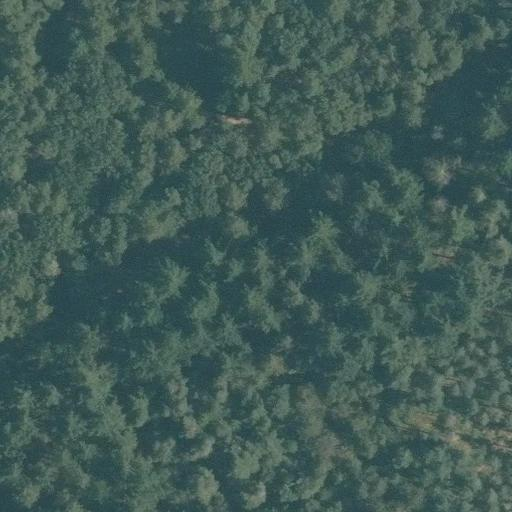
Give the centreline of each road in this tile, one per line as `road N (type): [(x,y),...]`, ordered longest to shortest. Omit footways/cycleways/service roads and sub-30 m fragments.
road 1 (track): [(511,60),(0,356)]
road 2 (residential): [(216,229),(0,148)]
